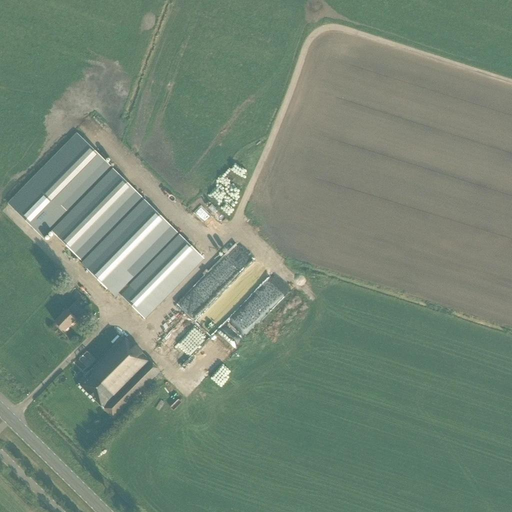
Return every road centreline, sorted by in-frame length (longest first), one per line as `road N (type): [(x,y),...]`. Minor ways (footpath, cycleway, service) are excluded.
road 1 (track): [(212,261),(318,33),(346,30),(511,83)]
road 2 (primary): [(104,511),(0,408)]
